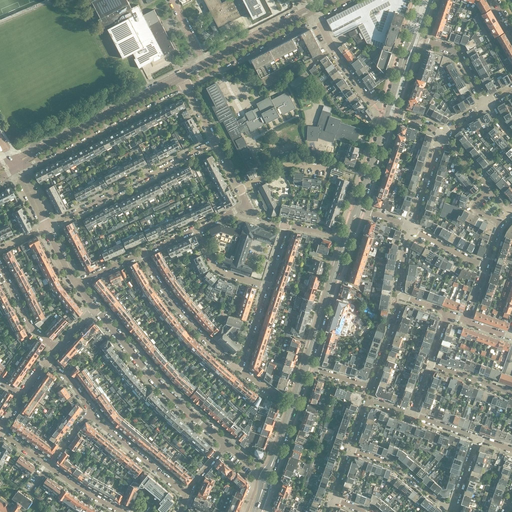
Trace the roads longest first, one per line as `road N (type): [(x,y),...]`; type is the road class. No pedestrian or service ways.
road 1 (residential): [(225,444),(163,389),(95,307)]
road 2 (residential): [(17,170),(185,85)]
road 3 (residential): [(46,226),(214,141)]
road 4 (tertiary): [(181,78),(46,147)]
road 5 (tertiary): [(313,9),(181,78)]
road 6 (residential): [(236,366),(183,316),(141,253)]
road 7 (residential): [(185,85),(317,17)]
road 8 (residential): [(185,494),(89,408)]
